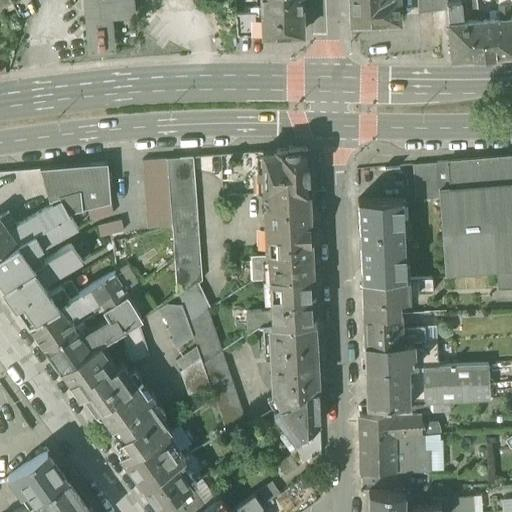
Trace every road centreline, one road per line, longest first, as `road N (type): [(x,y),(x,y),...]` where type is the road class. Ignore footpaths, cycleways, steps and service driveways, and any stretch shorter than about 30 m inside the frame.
road 1 (residential): [(344,511),(330,125)]
road 2 (primary): [(0,143),(92,128),(330,125)]
road 3 (primary): [(327,83),(204,83),(0,103)]
road 4 (residential): [(126,511),(0,331)]
road 5 (primary): [(511,79),(327,83)]
road 6 (primary): [(330,125),(511,120)]
